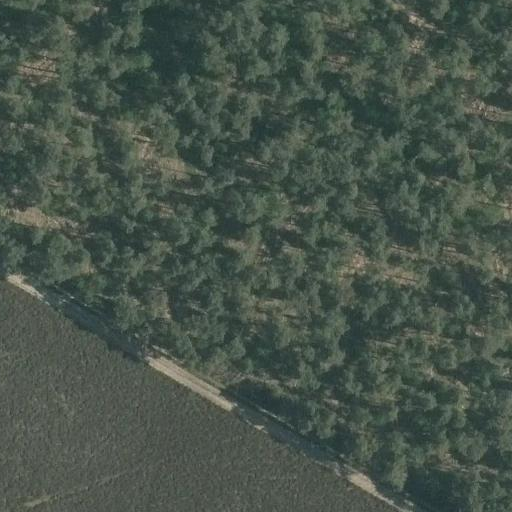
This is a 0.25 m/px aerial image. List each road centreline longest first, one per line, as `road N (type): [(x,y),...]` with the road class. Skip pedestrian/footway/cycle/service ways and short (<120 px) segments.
road 1 (track): [(0,266),(428,511)]
road 2 (track): [(511,61),(401,0)]
